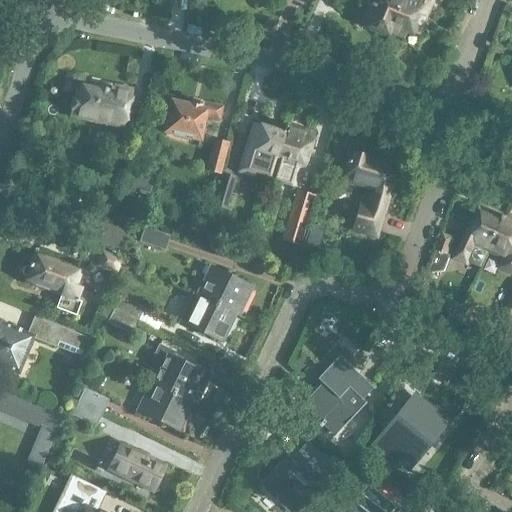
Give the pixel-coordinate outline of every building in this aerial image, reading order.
[(370,0),(361,24),(387,35),(388,32),(387,31),(399,0),(370,0)] [(399,0),(387,31),(388,32),(403,38),(406,30),(417,34),(430,0),(438,0),(399,0)] [(70,102),(69,106),(70,110),(71,110),(70,115),(91,120),(91,122),(120,129),(120,127),(123,127),(125,119),(128,117),(129,112),(127,109),(127,108),(131,92),(99,85),(98,90),(91,89),(82,87),(80,95),(75,94),(73,99),(70,102)] [(218,120),(221,108),(186,100),(185,105),(172,102),(165,132),(199,139),(204,117),(213,119),(212,125),(216,126),(218,120)] [(241,171),(252,174),(256,162),(273,167),(284,134),(282,133),(255,125),(241,171)] [(269,179),(296,187),(312,134),(284,125),(282,133),(284,134),(273,167),(269,179)] [(214,139),(205,171),(220,175),(228,143),(214,139)] [(346,162),(341,179),(375,189),(369,209),(359,206),(352,229),(375,236),(392,181),(388,180),(389,178),(386,177),(390,164),(347,152),(344,161),(346,162)] [(211,206),(226,211),(236,177),(221,174),(211,206)] [(316,195),(297,190),(282,240),(301,246),(316,195)] [(477,211),(455,258),(466,263),(480,269),(488,251),(504,218),(503,217),(492,212),(490,217),(477,211)] [(504,218),(488,251),(504,259),(500,267),(511,272),(511,217),(508,216),(507,217),(504,215),(503,217),(504,218)] [(84,239),(124,253),(131,234),(91,220),(84,239)] [(139,241),(164,249),(168,236),(144,227),(139,241)] [(436,253),(446,257),(453,237),(443,234),(436,253)] [(100,252),(96,265),(116,271),(120,259),(100,252)] [(447,257),(446,257),(436,253),(430,269),(443,268),(447,257)] [(29,264),(29,267),(23,267),(21,273),(25,277),(26,277),(25,282),(61,294),(56,309),(76,316),(81,302),(76,301),(80,289),(74,287),(79,270),(34,255),(31,265),(29,264)] [(210,267),(197,295),(196,296),(234,315),(237,316),(251,287),(210,267)] [(197,295),(194,294),(180,322),(221,342),(234,315),(196,296),(197,295)] [(511,296),(500,321),(511,327),(511,325),(511,296)] [(119,297),(113,309),(137,321),(143,309),(119,297)] [(107,322),(131,334),(137,321),(113,309),(107,322)] [(0,365),(17,373),(32,338),(82,359),(90,340),(34,316),(26,334),(0,323),(0,365)] [(191,403),(194,404),(208,376),(182,363),(183,361),(172,355),(173,353),(158,346),(151,361),(154,363),(146,380),(191,402),(191,403)] [(372,389),(338,357),(316,380),(324,387),(304,408),(330,433),(341,422),(345,426),(365,403),(361,400),(372,389)] [(440,363),(432,377),(446,385),(454,371),(440,363)] [(191,403),(191,402),(146,380),(146,381),(150,383),(137,411),(178,431),(191,403)] [(0,410),(55,434),(63,414),(1,387),(0,388),(0,410)] [(108,401),(84,389),(77,401),(102,413),(108,401)] [(415,400),(380,442),(407,464),(442,422),(415,400)] [(77,401),(71,414),(95,426),(102,413),(77,401)] [(120,445),(108,470),(152,491),(164,466),(120,445)] [(271,471),(279,478),(266,492),(286,511),(290,511),(302,500),(305,503),(317,491),(313,488),(323,477),(292,448),(271,471)] [(361,466),(349,470),(354,482),(365,477),(361,466)] [(97,511),(95,511),(104,492),(74,478),(62,503),(80,511),(97,511)] [(398,511),(400,511),(367,484),(344,511),(398,511)]
